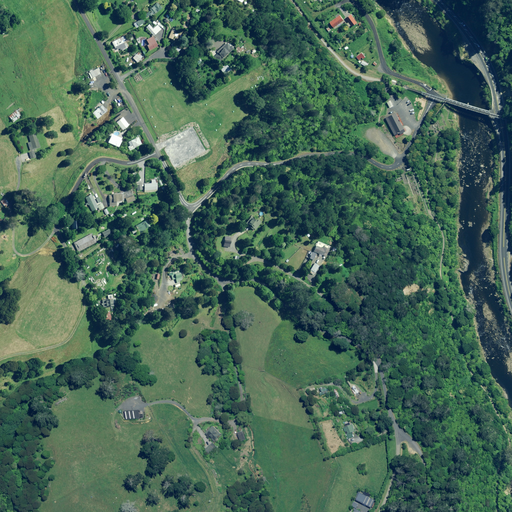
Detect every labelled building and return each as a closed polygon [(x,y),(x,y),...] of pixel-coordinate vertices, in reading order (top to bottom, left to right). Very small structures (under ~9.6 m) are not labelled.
[(161,8),(157,3),(149,9),(154,15),(161,8)] [(151,16),(153,14),(150,10),(143,16),(146,19),(150,15),(151,16)] [(349,28),(352,26),(357,23),(351,14),(346,18),(349,22),(346,24),(349,28)] [(344,21),(340,15),(330,23),(334,28),(344,21)] [(145,23),(142,19),(136,23),(138,27),(145,23)] [(163,27),(159,22),(157,24),(158,25),(153,29),(149,25),(145,27),(153,36),(163,27)] [(177,30),(173,28),(168,38),(173,40),(177,30)] [(126,40),(124,36),(111,42),(115,49),(116,49),(118,53),(128,48),(127,46),(125,46),(124,43),(126,42),(125,40),(126,40)] [(158,46),(153,37),(146,40),(149,45),(147,46),(149,51),(158,46)] [(230,46),(226,42),(216,52),(217,53),(214,57),(219,62),(234,48),(231,45),(230,46)] [(141,58),(137,54),(132,58),(136,62),(141,58)] [(101,74),(98,68),(90,72),(93,78),(101,74)] [(202,78),(197,69),(192,71),(197,80),(202,78)] [(108,111),(105,107),(104,108),(102,105),(94,113),(99,119),(108,111)] [(21,117),(16,111),(9,117),(13,123),(21,117)] [(405,131),(395,113),(385,118),(394,136),(399,133),(400,135),(403,133),(403,132),(405,131)] [(129,125),(122,118),(116,123),(123,130),(129,125)] [(438,132),(435,123),(428,126),(431,134),(438,132)] [(39,147),(35,134),(28,136),(30,142),(29,142),(31,149),(39,147)] [(121,141),(110,136),(108,143),(119,147),(121,141)] [(142,144),(138,137),(128,142),(130,146),(128,147),(130,151),(142,144)] [(392,178),(395,184),(403,181),(405,184),(409,182),(406,173),(392,178)] [(155,181),(155,180),(151,180),(152,184),(144,184),(145,191),(157,190),(157,181),(155,181)] [(99,208),(90,193),(86,195),(87,197),(85,198),(87,203),(85,204),(86,206),(88,204),(92,212),(99,208)] [(124,201),(124,193),(112,194),(112,195),(109,195),(109,206),(117,206),(117,202),(124,201)] [(251,215),(245,224),(254,231),(261,222),(258,220),(251,215)] [(149,226),(145,221),(136,226),(140,233),(145,230),(144,229),(149,226)] [(111,234),(109,230),(102,233),(104,238),(111,234)] [(92,239),(90,235),(73,243),(78,252),(97,242),(94,238),(92,239)] [(231,238),(224,237),(223,247),(229,248),(231,238)] [(323,248),(316,245),(313,252),(319,254),(318,256),(321,256),(321,255),(325,257),(329,249),(323,247),(323,248)] [(309,272),(313,275),(319,266),(314,263),(309,272)] [(184,276),(182,269),(170,273),(172,280),(175,279),(177,284),(183,282),(181,277),(184,276)] [(356,432),(353,424),(344,428),(345,432),(347,431),(348,434),(346,434),(348,439),(354,437),(353,433),(356,432)] [(212,441),(213,440),(214,442),(222,435),(213,427),(206,434),(208,436),(207,437),(212,441)] [(246,439),(244,432),(238,434),(240,441),(246,439)] [(217,447),(214,443),(205,450),(209,454),(217,447)] [(358,493),(355,500),(372,508),(375,502),(358,493)]
